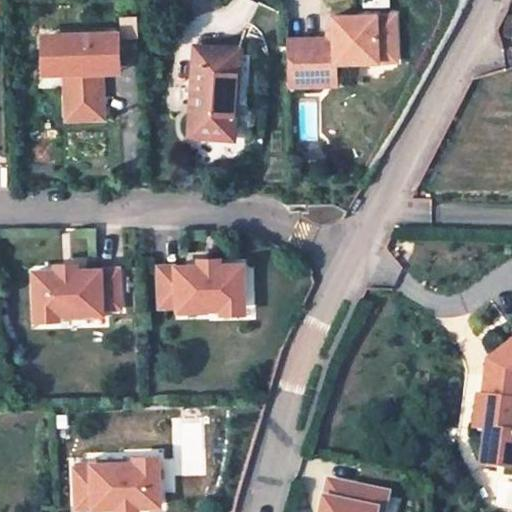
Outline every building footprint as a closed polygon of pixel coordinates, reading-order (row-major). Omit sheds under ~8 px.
[(139,0),(122,0),(122,10),(140,9),(139,0)] [(334,36),(287,37),(288,83),(323,82),(322,60),(345,60),(397,58),(396,12),(334,14),(334,36)] [(121,20),(121,30),(121,35),(136,35),(136,20),(121,20)] [(121,30),(112,31),(113,51),(102,51),(103,70),(123,69),(121,35),(121,30)] [(112,31),(52,33),(53,72),(65,72),(66,112),(103,110),(103,70),(102,51),(113,51),(112,31)] [(52,33),(43,33),(44,73),(53,72),(52,33)] [(237,48),(191,46),(187,135),(233,138),(237,48)] [(345,60),(322,60),(323,82),(345,81),(345,60)] [(199,266),(159,267),(161,307),(178,307),(178,316),(209,315),(209,305),(221,305),(245,304),(244,264),(221,265),(199,266)] [(57,271),(34,272),(35,312),(59,311),(72,311),(72,320),(103,319),(103,310),(121,309),(119,269),(79,270),(57,271)] [(221,305),(222,314),(246,313),(245,304),(221,305)] [(36,321),(60,320),(59,311),(35,312),(36,321)] [(511,338),(511,333),(490,349),(486,372),(499,374),(504,345),(511,338)] [(511,338),(504,345),(499,374),(486,372),(483,389),(479,388),(473,422),(483,423),(476,460),(511,466),(511,338)] [(160,455),(142,456),(142,465),(160,464),(160,455)] [(111,466),(87,466),(75,467),(76,507),(116,505),(138,505),(162,504),(160,464),(142,465),(142,456),(111,457),(111,466)] [(111,457),(87,457),(87,466),(111,466),(111,457)] [(334,479),(328,511),(388,511),(393,490),(334,479)]
